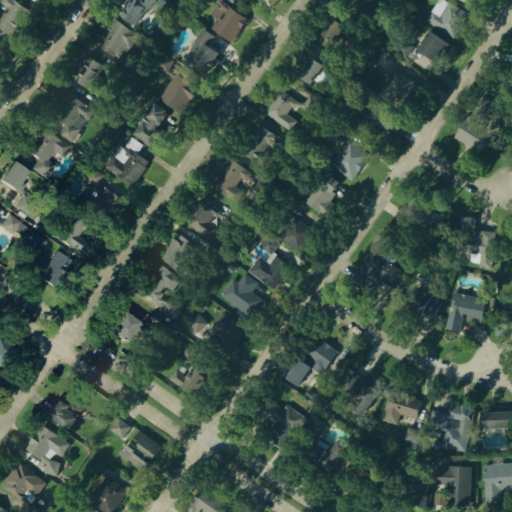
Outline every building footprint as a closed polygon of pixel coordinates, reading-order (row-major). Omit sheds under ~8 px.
[(2,0),(0,4),(0,5),(6,10),(0,19),(0,30),(12,39),(30,13),(11,0),(2,0)] [(210,17),(217,22),(210,30),(231,45),(248,22),(221,3),(210,17)] [(138,36),(115,24),(100,51),(123,63),(138,36)] [(348,34),(341,24),(319,38),(325,48),(348,34)] [(212,50),(208,48),(214,37),(201,30),(185,59),(202,68),(212,50)] [(391,79),(384,89),(402,103),(420,79),(384,51),(374,65),(391,79)] [(73,83),(92,93),(106,67),(86,57),(73,83)] [(312,87),(324,67),(309,57),(297,77),(312,87)] [(197,90),(177,76),(158,101),(178,115),(197,90)] [(94,112),(64,92),(55,107),(66,114),(54,131),(72,144),(94,112)] [(265,116),(290,133),(297,123),(290,118),(296,110),(305,116),(315,102),(308,97),(302,106),(282,92),(265,116)] [(171,117),(153,105),(132,136),(150,149),(171,117)] [(493,137),(465,121),(455,140),(483,156),(493,137)] [(278,139),(258,125),(239,153),(258,167),(278,139)] [(68,148),(44,132),(29,155),(38,161),(31,172),(45,181),(54,167),(47,163),(53,153),(62,158),(68,148)] [(142,147),(126,138),(105,173),(133,189),(148,163),(137,157),(142,147)] [(352,183),(371,157),(348,141),(330,167),(352,183)] [(0,182),(15,192),(27,172),(11,163),(0,180),(0,182)] [(244,182),(251,184),(255,170),(226,163),(218,197),(239,202),(244,182)] [(341,185),(326,174),(304,203),(326,220),(335,208),(328,202),(341,185)] [(95,216),(115,204),(102,183),(82,195),(95,216)] [(76,255),(84,245),(76,239),(86,228),(72,216),(55,238),(76,255)] [(7,217),(0,227),(0,228),(22,245),(30,233),(7,217)] [(295,220),(285,234),(286,235),(281,242),(300,256),(315,234),(295,220)] [(494,233),(469,232),(469,249),(472,249),(471,268),(493,269),(494,233)] [(158,260),(178,276),(198,250),(178,234),(158,260)] [(259,250),(273,256),(279,243),(265,237),(259,250)] [(403,270),(381,255),(368,274),(390,289),(403,270)] [(291,269),(275,258),(269,267),(258,259),(248,274),(275,292),(291,269)] [(180,281),(157,266),(139,294),(146,298),(143,301),(153,308),(165,289),(172,294),(180,281)] [(232,281),(220,297),(251,319),(263,302),(251,294),(258,285),(244,275),(237,284),(232,281)] [(461,334),(463,322),(481,326),(486,301),(452,294),(445,331),(461,334)] [(211,327),(196,317),(190,326),(204,337),(206,334),(232,352),(247,332),(221,313),(211,327)] [(138,320),(120,314),(111,337),(129,343),(138,320)] [(3,341),(0,345),(0,359),(1,358),(8,362),(15,349),(3,341)] [(321,378),(338,354),(321,341),(304,364),(297,359),(283,378),(298,389),(311,371),(321,378)] [(210,374),(185,360),(171,384),(196,398),(210,374)] [(380,393),(357,378),(345,396),(352,400),(346,409),(363,420),(380,393)] [(417,422),(422,402),(394,395),(392,404),(387,402),(382,422),(398,426),(400,418),(417,422)] [(46,417),(69,432),(78,419),(55,403),(46,417)] [(305,418),(285,407),(282,412),(272,406),(265,418),(281,428),(271,446),(284,453),(305,418)] [(78,419),(82,412),(74,407),(69,414),(78,419)] [(442,450),(467,453),(472,409),(450,407),(449,415),(430,412),(427,431),(444,433),(442,450)] [(511,413),(482,414),(483,432),(511,430),(511,413)] [(131,429),(117,420),(109,432),(123,441),(131,429)] [(70,445),(41,427),(22,456),(55,477),(63,465),(59,463),(70,445)] [(421,433),(407,429),(401,448),(416,452),(421,433)] [(138,445),(133,452),(126,447),(118,458),(145,475),(161,448),(138,433),(133,442),(138,445)] [(342,476),(348,446),(333,443),(330,455),(320,452),(316,470),(342,476)] [(46,484),(16,465),(1,489),(14,497),(9,506),(19,511),(21,511),(27,503),(22,500),(26,493),(36,500),(46,484)] [(484,504),(501,504),(501,492),(511,491),(511,465),(483,467),(484,504)] [(471,469),(446,468),(445,508),(470,509),(471,469)] [(90,507),(98,511),(115,511),(128,491),(106,478),(90,507)] [(188,511),(190,511),(225,511),(229,505),(200,490),(188,511)] [(434,507),(445,508),(445,496),(434,496),(434,507)]
